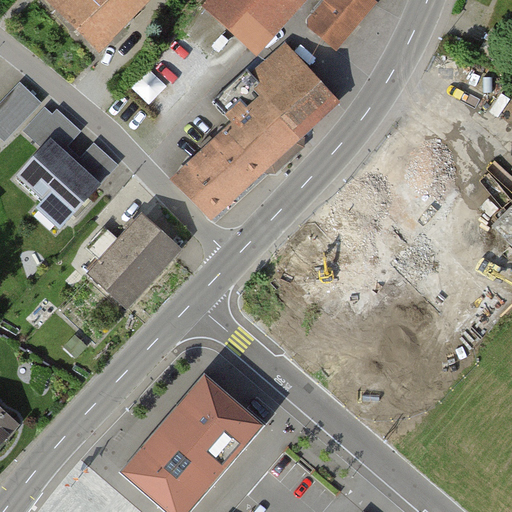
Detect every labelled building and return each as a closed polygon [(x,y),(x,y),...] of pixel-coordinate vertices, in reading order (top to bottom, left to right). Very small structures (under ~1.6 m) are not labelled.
[(47,0),(97,50),(147,0),(47,0)] [(293,0),(225,0),(217,10),(254,44),(293,0)] [(320,15),(309,28),(336,50),(375,4),(371,0),(324,0),(316,11),(320,15)] [(300,138),(339,102),(287,45),(253,77),(247,71),(214,101),(237,127),(218,144),(211,136),(200,146),(207,154),(176,182),(210,219),(272,162),(277,168),(305,143),(300,138)] [(25,90),(0,115),(0,135),(5,141),(40,105),(25,90)] [(46,108),(30,126),(98,188),(119,166),(95,144),(81,158),(69,147),(82,132),(58,110),(53,115),(46,108)] [(98,188),(30,126),(24,132),(44,150),(20,176),(69,221),(98,188)] [(335,327),(391,270),(461,338),(507,291),(438,225),(469,193),(423,148),(332,242),(316,226),(275,269),(335,327)] [(125,306),(183,242),(144,207),(86,271),(125,306)] [(511,214),(498,228),(511,241),(511,214)] [(206,376),(121,473),(166,511),(191,511),(265,427),(206,376)] [(0,445),(18,425),(0,409),(0,445)]
